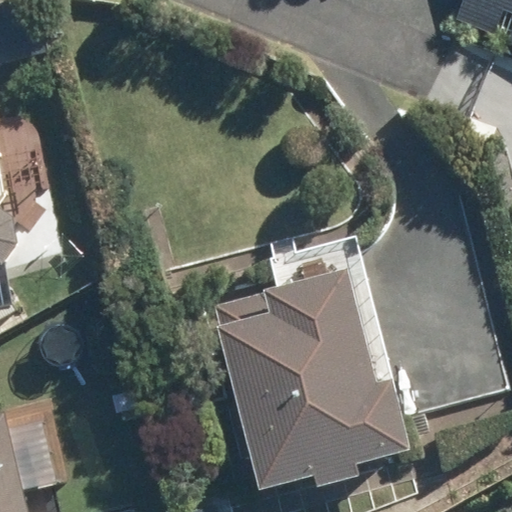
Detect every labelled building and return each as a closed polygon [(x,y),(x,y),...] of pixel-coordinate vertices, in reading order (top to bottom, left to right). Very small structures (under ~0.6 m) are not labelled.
[(511,0),(481,0),(473,22),(511,37),(511,0)] [(0,270),(28,266),(43,245),(38,218),(18,205),(11,206),(0,147),(0,270)] [(368,270),(235,306),(284,489),(338,474),(341,487),(384,476),(380,464),(434,450),(416,382),(399,386),(368,270)] [(484,334),(450,342),(467,417),(501,409),(484,334)] [(0,511),(43,511),(17,413),(0,417),(0,511)]
